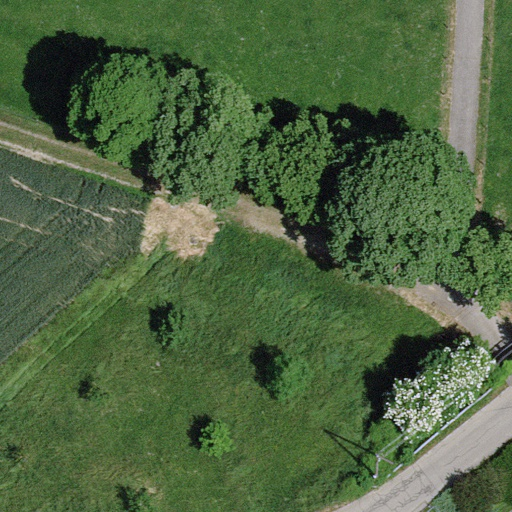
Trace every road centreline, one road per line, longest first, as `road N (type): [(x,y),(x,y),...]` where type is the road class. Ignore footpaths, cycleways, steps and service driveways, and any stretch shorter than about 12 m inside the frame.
road 1 (track): [(0,128),(454,279),(471,0)]
road 2 (unclassified): [(385,511),(511,413)]
